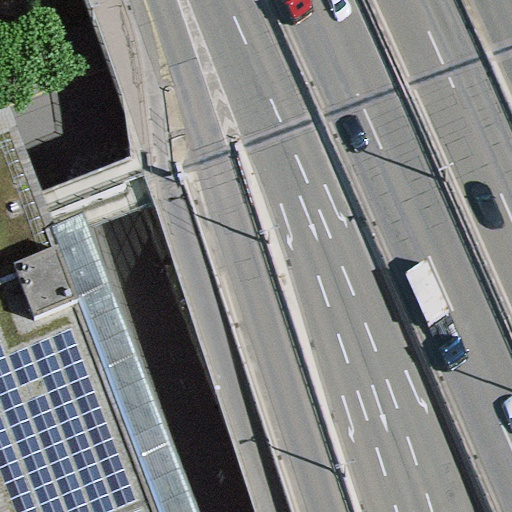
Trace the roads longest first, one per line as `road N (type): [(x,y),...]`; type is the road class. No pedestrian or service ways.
road 1 (primary): [(223,0),(418,511)]
road 2 (motorway): [(160,0),(326,511)]
road 3 (motorway): [(315,0),(511,442)]
road 4 (residential): [(350,0),(0,139)]
road 5 (motorway): [(511,225),(415,0)]
